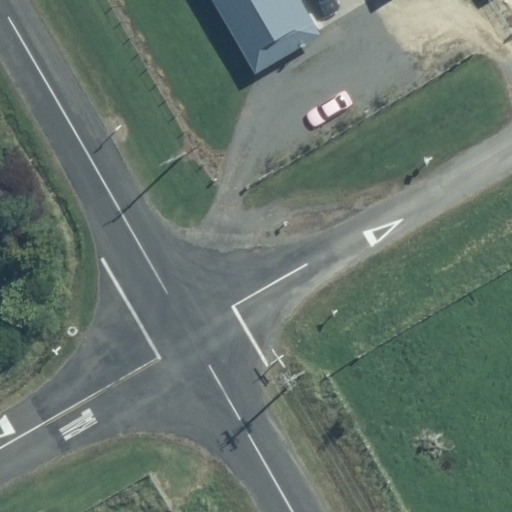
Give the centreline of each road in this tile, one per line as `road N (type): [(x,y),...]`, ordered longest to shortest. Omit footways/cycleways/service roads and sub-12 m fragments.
road 1 (residential): [(1,0),(194,333)]
road 2 (residential): [(194,333),(511,147)]
road 3 (residential): [(0,448),(194,333)]
road 4 (residential): [(194,333),(297,511)]
